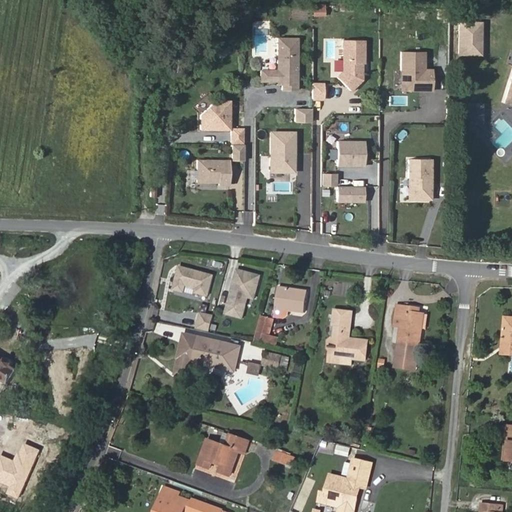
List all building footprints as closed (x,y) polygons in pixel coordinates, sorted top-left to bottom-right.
[(313,16),(327,16),(327,4),(313,4),(313,16)] [(255,18),(266,19),(267,7),(256,6),(255,18)] [(415,20),(424,20),(424,12),(416,12),(415,20)] [(299,92),(300,38),(278,37),(277,69),(260,69),(260,83),(281,83),(281,92),(299,92)] [(366,40),(343,39),(341,89),(365,90),(366,40)] [(435,92),(435,69),(427,69),(427,51),(401,51),(400,71),(394,71),(394,91),(435,92)] [(326,83),(313,82),(312,100),(325,101),(326,83)] [(231,161),(245,161),(246,128),(231,128),(232,100),(212,100),(212,111),(200,111),(200,131),(231,131),(231,161)] [(478,114),(478,104),(468,104),(468,114),(478,114)] [(481,122),(481,104),(478,104),(478,114),(468,114),(468,122),(481,122)] [(313,109),(295,107),(294,123),(313,124),(313,109)] [(270,131),(269,173),(296,174),(297,131),(270,131)] [(337,140),(336,167),(366,167),(367,141),(337,140)] [(232,160),(197,159),(196,184),(231,185),(232,160)] [(408,159),(408,200),(433,201),(434,159),(408,159)] [(233,180),(243,181),(245,162),(235,161),(233,180)] [(322,173),(322,186),(338,186),(338,173),(322,173)] [(337,203),(366,203),(366,187),(337,186),(337,203)] [(157,198),(158,188),(150,187),(150,197),(157,198)] [(496,207),(511,207),(511,189),(496,189),(496,207)] [(254,211),(234,211),(234,232),(254,232),(254,211)] [(268,275),(270,269),(259,266),(257,273),(268,275)] [(215,311),(220,285),(207,282),(204,293),(203,293),(200,307),(215,311)] [(305,313),(308,291),(279,287),(276,309),(290,311),(305,313)] [(417,327),(419,313),(407,311),(408,307),(397,305),(394,326),(401,327),(398,343),(420,347),(423,328),(417,327)] [(249,333),(254,313),(239,309),(234,330),(249,333)] [(289,314),(290,311),(276,309),(275,311),(274,310),(273,316),(284,317),(289,314)] [(350,338),(353,312),(335,310),(333,326),(331,327),(330,335),(332,336),(331,341),(330,348),(329,358),(340,360),(340,363),(352,365),(353,359),(366,361),(369,341),(350,338)] [(255,342),(262,315),(254,313),(249,333),(248,340),(255,342)] [(270,335),(274,319),(262,316),(255,341),(274,346),(276,337),(270,335)] [(511,317),(505,317),(503,340),(511,340),(511,317)] [(199,347),(201,338),(185,334),(183,344),(199,347)] [(235,371),(241,347),(201,338),(199,347),(183,344),(176,374),(190,378),(194,362),(235,371)] [(511,354),(511,340),(503,340),(502,354),(511,354)] [(280,369),(283,356),(265,352),(262,365),(263,365),(280,369)] [(287,371),(290,357),(283,356),(280,369),(279,369),(287,371)] [(0,378),(9,384),(18,370),(12,367),(14,363),(12,360),(8,359),(6,362),(0,358),(0,378)] [(379,358),(378,369),(386,369),(387,359),(379,358)] [(248,372),(260,375),(263,365),(262,365),(250,362),(248,372)] [(249,443),(250,442),(224,432),(223,437),(249,443)] [(245,454),(249,443),(223,437),(220,443),(208,439),(199,464),(210,468),(213,461),(222,465),(220,472),(231,476),(239,452),(245,454)] [(293,466),(296,458),(278,451),(275,460),(293,466)] [(338,511),(359,511),(363,488),(371,490),(376,461),(354,457),(351,476),(331,472),(327,490),(321,489),(319,503),(339,507),(338,511)] [(221,511),(223,510),(193,499),(192,501),(179,497),(180,493),(165,487),(156,511),(159,511),(221,511)] [(498,511),(500,504),(482,502),(480,511),(498,511)]
